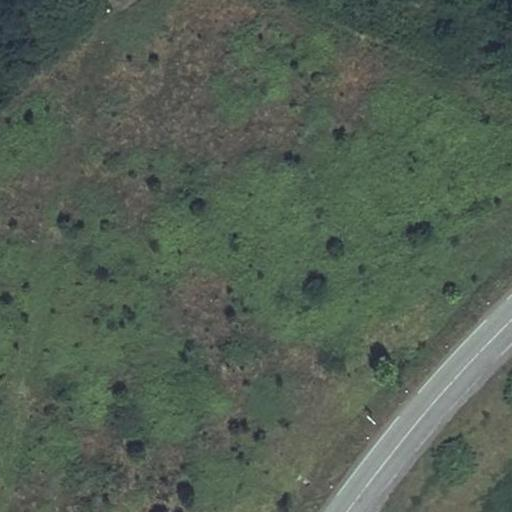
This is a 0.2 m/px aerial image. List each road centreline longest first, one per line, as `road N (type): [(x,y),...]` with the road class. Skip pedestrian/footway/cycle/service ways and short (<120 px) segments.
road 1 (tertiary): [(343,511),(511,320)]
road 2 (track): [(177,0),(0,128)]
